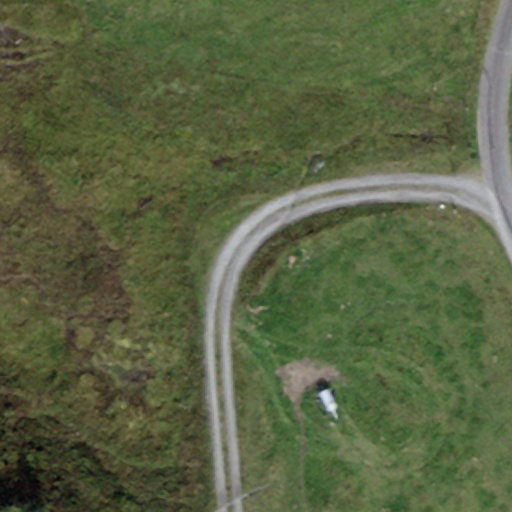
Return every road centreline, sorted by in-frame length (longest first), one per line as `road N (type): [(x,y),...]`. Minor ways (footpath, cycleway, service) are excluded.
road 1 (track): [(502,191),(331,194),(250,232),(219,308),(230,511)]
road 2 (unclassified): [(511,217),(489,123),(511,8)]
